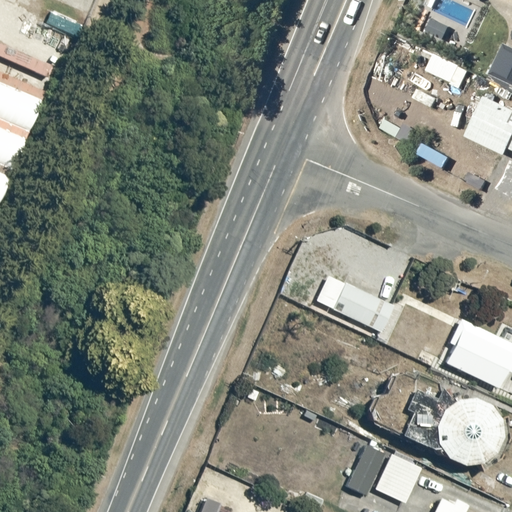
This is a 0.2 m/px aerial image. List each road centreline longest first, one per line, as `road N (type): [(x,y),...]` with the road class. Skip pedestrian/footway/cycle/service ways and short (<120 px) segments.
road 1 (trunk): [(232,0),(10,511)]
road 2 (trunk): [(126,511),(281,147)]
road 3 (residential): [(511,243),(281,147)]
road 4 (trunk): [(281,147),(345,0)]
